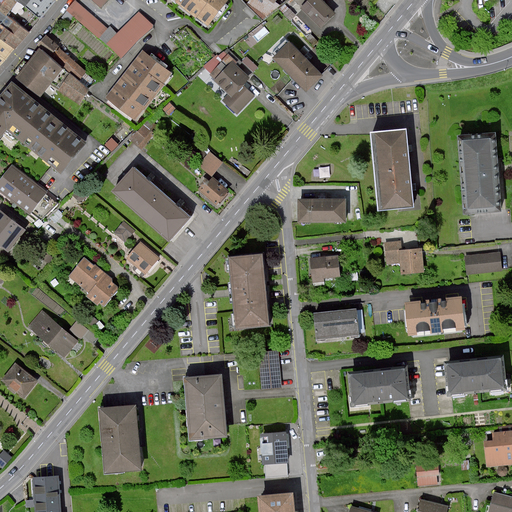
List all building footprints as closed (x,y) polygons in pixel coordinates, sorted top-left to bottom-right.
[(19,1),(17,0),(0,0),(0,10),(7,16),(14,22),(27,32),(39,17),(19,1)] [(17,0),(19,1),(39,17),(44,11),(52,0),(17,0)] [(76,0),(67,10),(107,44),(118,33),(111,26),(109,29),(76,0)] [(177,0),(177,1),(176,2),(196,18),(197,16),(209,0),(177,0)] [(209,0),(197,16),(208,25),(227,0),(209,0)] [(274,3),(270,0),(249,0),(248,3),(264,19),(280,5),(275,1),(274,3)] [(323,0),(295,0),(321,27),(336,13),(323,0)] [(0,39),(12,49),(20,40),(24,36),(27,32),(14,22),(7,16),(0,10),(0,39)] [(155,26),(139,12),(118,33),(107,44),(122,58),(155,26)] [(87,72),(49,37),(48,36),(40,45),(79,81),(87,72)] [(0,55),(4,59),(8,54),(12,49),(0,39),(0,55)] [(324,76),(289,42),(273,58),(308,93),(324,76)] [(40,48),(17,78),(41,97),(65,68),(40,48)] [(145,50),(109,97),(136,121),(176,73),(145,50)] [(253,78),(226,51),(207,69),(232,94),(225,101),(239,114),(258,96),(247,84),(253,78)] [(258,67),(247,56),(242,61),(254,72),(258,67)] [(59,91),(80,106),(91,90),(71,75),(59,91)] [(4,91),(0,95),(0,137),(7,128),(61,172),(85,142),(11,82),(4,91)] [(176,109),(170,103),(163,110),(169,116),(176,109)] [(160,127),(150,119),(129,138),(143,149),(160,127)] [(406,129),(372,132),(379,210),(413,207),(411,187),(408,148),(406,129)] [(459,135),(465,213),(501,211),(497,168),(495,133),(459,135)] [(113,152),(119,144),(112,138),(105,145),(113,152)] [(210,153),(200,165),(211,174),(221,162),(210,153)] [(12,166),(0,181),(0,190),(29,213),(45,192),(12,166)] [(114,192),(170,239),(189,217),(176,206),(147,181),(134,169),(114,192)] [(205,188),(201,191),(216,205),(228,191),(213,178),(209,183),(206,180),(201,184),(205,188)] [(347,199),(299,199),(300,222),(347,222),(347,199)] [(0,211),(0,243),(9,250),(24,230),(0,211)] [(126,242),(136,231),(124,221),(115,232),(126,242)] [(402,274),(425,272),(423,248),(403,250),(402,241),(385,242),(387,265),(401,263),(402,274)] [(140,243),(128,257),(146,272),(158,258),(140,243)] [(40,257),(50,264),(55,258),(45,250),(40,257)] [(465,256),(467,275),(503,272),(501,252),(465,256)] [(230,258),(237,328),(269,325),(262,255),(230,258)] [(325,278),(342,277),(339,256),(311,258),(314,283),(325,282),(325,278)] [(85,258),(69,277),(89,293),(87,296),(98,305),(100,303),(105,307),(121,288),(113,281),(114,279),(97,266),(96,267),(85,258)] [(464,297),(407,302),(411,336),(468,331),(464,297)] [(358,309),(316,313),(318,339),(361,335),(358,309)] [(43,311),(28,328),(65,358),(79,341),(43,311)] [(85,320),(93,327),(98,321),(90,314),(85,320)] [(77,320),(70,330),(81,339),(89,329),(77,320)] [(279,351),(259,352),(262,389),(282,388),(279,351)] [(504,357),(446,361),(451,394),(506,387),(504,357)] [(16,363),(3,380),(26,399),(40,382),(16,363)] [(349,372),(353,407),(378,405),(415,400),(411,365),(349,372)] [(222,405),(220,374),(186,377),(184,378),(185,380),(187,402),(190,439),(225,436),(224,424),(222,405)] [(100,408),(106,473),(143,471),(138,405),(131,405),(125,406),(119,406),(113,406),(107,407),(100,408)] [(287,432),(262,434),(266,478),(290,477),(287,432)] [(490,443),(479,444),(482,470),(487,470),(511,467),(511,432),(490,435),(490,443)] [(4,451),(0,455),(0,466),(3,469),(13,458),(4,451)] [(469,460),(461,461),(462,470),(470,469),(469,460)] [(439,464),(417,466),(419,486),(438,484),(437,475),(440,474),(439,464)] [(59,511),(57,478),(34,480),(36,511),(59,511)] [(260,496),(261,511),(297,511),(296,492),(260,496)] [(511,511),(511,496),(495,492),(489,511),(511,511)] [(448,511),(450,506),(421,499),(418,511),(448,511)]
